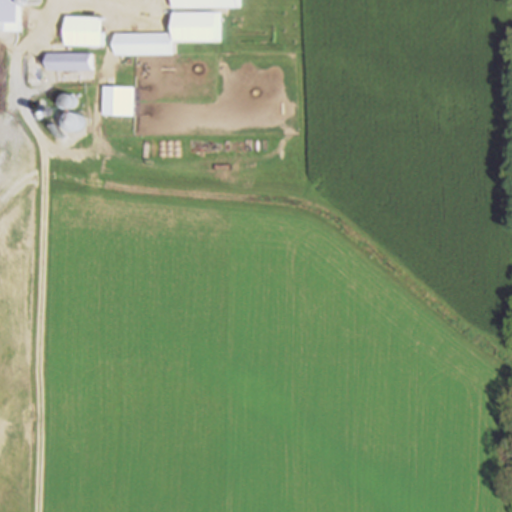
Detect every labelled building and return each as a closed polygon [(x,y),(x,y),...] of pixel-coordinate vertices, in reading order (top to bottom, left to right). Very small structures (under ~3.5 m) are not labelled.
[(0,0),(22,0),(22,2),(21,29),(0,28),(0,0)] [(173,0),(174,9),(237,9),(236,0),(173,0)] [(176,10),(219,9),(220,39),(177,40),(176,10)] [(70,14),(106,15),(105,44),(69,44),(70,14)] [(174,52),(118,53),(118,31),(174,30),(174,52)] [(49,49),(93,50),(93,69),(49,68),(49,49)] [(137,85),(136,114),(105,113),(106,85),(137,85)] [(73,96),(62,96),(62,108),(73,108),(73,96)] [(83,121),(70,112),(61,126),(74,135),(83,121)]
